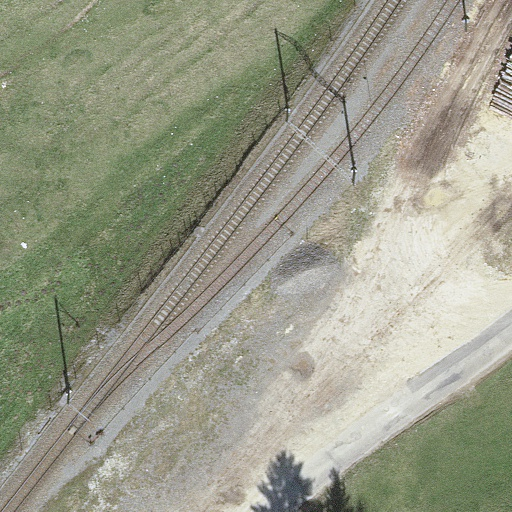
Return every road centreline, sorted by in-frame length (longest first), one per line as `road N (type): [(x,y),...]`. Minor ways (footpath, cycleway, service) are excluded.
road 1 (track): [(352,438),(416,299),(511,152)]
road 2 (unclassified): [(511,329),(352,438),(269,511)]
road 3 (track): [(511,35),(472,206)]
